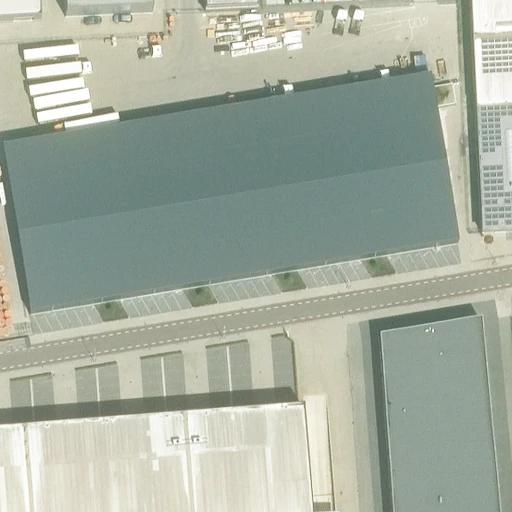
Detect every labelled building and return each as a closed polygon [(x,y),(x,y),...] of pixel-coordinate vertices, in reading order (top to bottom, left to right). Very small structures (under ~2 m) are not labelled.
[(39,0),(0,0),(0,23),(41,21),(39,0)] [(152,14),(151,0),(63,0),(65,19),(152,14)] [(204,0),(205,14),(257,11),(255,0),(204,0)] [(511,0),(469,0),(480,234),(511,232),(511,0)] [(458,246),(432,90),(4,161),(30,317),(458,246)] [(498,511),(481,321),(378,339),(390,511),(498,511)] [(0,511),(310,511),(303,410),(0,433),(0,511)]
